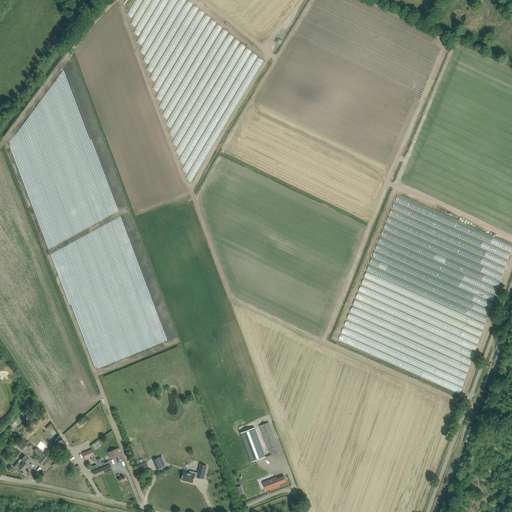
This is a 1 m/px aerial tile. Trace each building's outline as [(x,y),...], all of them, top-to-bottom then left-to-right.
[(442,88),(440,92),(478,110),(480,105),(442,88)] [(252,109),(250,113),(278,127),(279,123),(273,120),(274,119),(252,109)] [(231,148),(228,154),(268,172),(268,170),(266,169),(268,166),(267,165),(270,160),(233,144),(231,148)] [(372,217),(357,210),(356,212),(344,206),(343,209),(370,222),(372,217)] [(511,390),(505,387),(500,398),(506,400),(508,396),(511,398),(511,390)] [(270,454),(279,451),(269,422),(259,425),(268,448),(266,449),(267,452),(269,451),(270,454)] [(46,430),(48,434),(51,432),(55,438),(58,436),(54,430),(56,429),(53,425),(46,430)] [(254,427),(240,433),(251,462),(252,461),(265,456),(254,427)] [(41,441),(37,446),(44,452),(48,447),(41,441)] [(37,447),(34,451),(40,456),(43,453),(37,447)] [(96,463),(97,464),(89,468),(89,469),(91,474),(94,473),(95,476),(102,473),(96,460),(92,449),(82,453),(85,458),(91,456),(92,457),(91,459),(92,460),(93,461),(94,463),(96,463)] [(108,452),(109,454),(111,459),(120,455),(118,450),(117,449),(108,452)] [(30,460),(26,457),(25,455),(21,459),(20,458),(18,462),(14,467),(17,469),(18,468),(23,471),(28,465),(27,464),(30,460)] [(50,459),(46,455),(40,462),(44,466),(50,459)] [(501,468),(506,458),(503,457),(498,466),(501,468)] [(100,458),(96,460),(102,473),(112,469),(110,465),(108,461),(104,463),(104,462),(102,462),(100,458)] [(158,458),(153,460),(157,470),(162,468),(164,467),(161,460),(159,461),(158,458)] [(146,461),(138,465),(141,472),(149,469),(146,461)] [(203,479),(207,466),(200,464),(197,475),(194,474),(195,473),(194,472),(190,471),(189,471),(189,473),(183,472),(181,480),(193,483),(195,477),(197,477),(203,479)] [(488,479),(492,470),(495,471),(497,467),(490,465),(485,478),(488,479)] [(501,470),(495,484),(499,486),(505,472),(501,470)] [(278,484),(286,481),(284,476),(277,479),(276,477),(263,482),(266,491),(279,486),(278,484)] [(497,499),(500,493),(493,490),(491,495),(497,499)]
